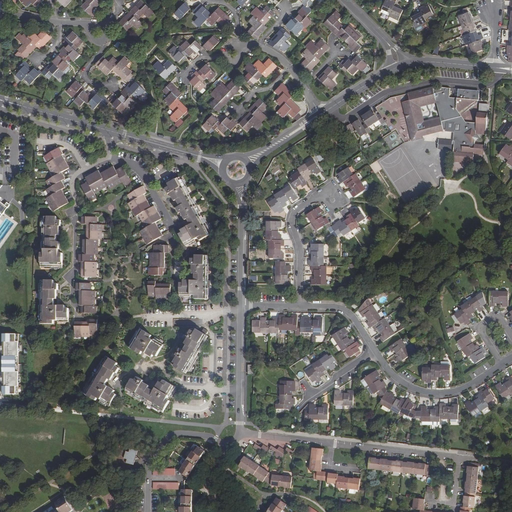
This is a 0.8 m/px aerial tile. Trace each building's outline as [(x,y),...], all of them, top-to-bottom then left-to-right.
[(82,7),(89,14),(101,3),(97,0),(85,0),(87,1),(82,7)] [(131,12),(139,19),(144,13),(149,18),(154,12),(142,0),(131,12)] [(310,0),(302,0),(303,1),(302,2),(305,5),(302,8),(309,14),(312,12),(308,8),(313,3),(310,0)] [(394,5),(396,2),(392,0),(391,0),(391,1),(389,0),(385,0),(382,8),(382,9),(391,13),(394,5)] [(174,13),(180,19),(190,9),(187,5),(188,4),(186,1),(174,13)] [(194,21),(200,27),(207,20),(211,15),(200,4),(193,12),(198,17),(194,21)] [(424,5),(419,8),(421,11),(425,18),(434,14),(429,4),(424,6),(424,5)] [(399,7),(394,5),(391,13),(389,16),(390,16),(398,20),(403,10),(398,8),(399,7)] [(255,16),(264,25),(276,14),(272,10),(268,6),(262,12),(257,7),(252,13),(255,16)] [(217,21),(223,26),(228,21),(230,18),(219,7),(211,15),(207,20),(212,26),(217,21)] [(302,24),(306,28),(312,22),(307,17),(309,14),(302,8),(298,13),(299,14),(296,18),(302,24)] [(325,24),(336,34),(342,28),(343,27),(338,21),(342,16),(337,11),(325,24)] [(425,18),(421,11),(416,14),(417,14),(413,17),(418,26),(422,24),(426,22),(425,18)] [(119,23),(127,31),(133,25),(137,29),(143,24),(139,19),(131,12),(119,23)] [(458,16),(461,25),(473,21),(471,16),(470,17),(468,12),(458,16)] [(249,32),(256,39),(267,28),(264,25),(255,16),(249,22),(254,26),(249,32)] [(286,25),(297,35),(302,29),(300,27),(302,24),(296,18),(293,20),(292,19),(286,25)] [(463,35),(465,35),(475,31),(473,26),(474,26),(473,21),(461,25),(463,29),(460,30),(460,31),(462,36),(463,35)] [(343,38),(346,41),(356,31),(350,25),(345,30),(342,28),(336,34),(341,40),(343,38)] [(272,40),(269,44),(271,45),(275,47),(278,49),(279,50),(280,48),(284,52),(290,46),(285,41),(290,36),(283,28),(277,34),(279,36),(273,41),(272,40)] [(39,47),(44,42),(45,43),(51,37),(44,30),(38,36),(33,31),(27,36),(37,46),(39,47)] [(69,44),(75,50),(84,41),(74,31),(70,35),(68,37),(70,40),(68,42),(69,44)] [(349,46),(353,51),(359,44),(357,42),(362,37),(356,31),(346,41),(350,45),(349,46)] [(463,35),(466,45),(469,44),(481,39),(483,39),(481,34),(477,36),(475,31),(465,35),(463,35)] [(25,56),(26,57),(37,46),(27,36),(24,34),(22,36),(19,39),(24,44),(18,50),(19,51),(25,56)] [(202,47),(205,49),(207,48),(210,51),(220,41),(214,35),(202,47)] [(481,39),(469,44),(473,53),(483,49),(481,45),(482,44),(481,39)] [(187,54),(190,56),(193,53),(195,54),(200,49),(193,43),(191,45),(186,40),(180,46),(181,47),(187,54)] [(193,43),(200,49),(202,47),(196,40),(193,43)] [(308,49),(318,58),(329,47),(322,40),(316,46),(311,41),(306,47),(308,49)] [(80,54),(75,50),(69,44),(66,47),(64,50),(62,49),(60,51),(61,52),(66,57),(69,55),(74,60),(80,54)] [(353,51),(356,53),(362,47),(359,44),(353,51)] [(169,52),(179,62),(187,54),(181,47),(178,50),(175,46),(169,52)] [(301,64),(309,72),(320,60),(318,58),(308,49),(302,54),(307,59),(301,64)] [(54,62),(63,71),(69,65),(65,62),(68,59),(66,57),(61,52),(53,61),(54,62)] [(359,69),(362,71),(368,65),(356,53),(353,56),(355,57),(351,61),(359,69)] [(96,64),(108,75),(113,69),(120,62),(114,57),(109,62),(103,56),(102,58),(96,64)] [(113,69),(125,80),(132,73),(126,67),(131,62),(125,57),(120,62),(113,69)] [(348,69),(354,75),(359,69),(351,61),(348,58),(345,62),(344,61),(339,65),(346,72),(348,69)] [(263,74),(266,77),(277,66),(269,59),(264,65),(259,60),(254,65),(263,74)] [(153,66),(165,78),(176,67),(168,60),(163,65),(158,61),(153,66)] [(24,78),(31,71),(28,68),(26,65),(27,64),(24,61),(18,68),(20,70),(15,75),(22,81),(24,78)] [(63,71),(54,62),(50,66),(49,68),(47,67),(45,70),(51,76),(53,74),(58,79),(65,73),(63,71)] [(244,78),(252,86),(263,74),(254,65),(251,62),(245,68),(250,73),(244,78)] [(198,73),(205,79),(207,77),(211,80),(216,74),(206,64),(201,70),(198,73)] [(319,79),(331,90),(336,85),(332,80),(337,75),(329,67),(319,79)] [(30,85),(40,75),(37,72),(34,69),(31,71),(24,78),(30,85)] [(42,72),(49,79),(51,76),(45,70),(42,72)] [(195,86),(200,91),(206,85),(202,82),(201,80),(202,79),(203,81),(205,79),(198,73),(196,72),(192,76),(193,77),(190,81),(195,86)] [(76,93),(79,96),(84,91),(85,89),(76,81),(67,92),(73,97),(76,93)] [(138,96),(140,97),(145,91),(135,81),(131,85),(130,84),(126,88),(132,95),(134,92),(138,96)] [(217,88),(229,100),(240,89),(233,81),(227,87),(222,82),(217,88)] [(164,101),(170,107),(177,99),(182,94),(170,83),(166,87),(163,90),(169,96),(164,101)] [(276,102),(282,107),(290,99),(294,95),(282,84),(274,92),(281,97),(276,102)] [(436,102),(434,89),(434,87),(423,90),(422,89),(420,90),(419,91),(412,92),(414,99),(415,99),(415,104),(416,108),(405,111),(404,111),(412,141),(424,138),(423,135),(444,130),(443,129),(440,118),(424,122),(423,121),(419,106),(436,102)] [(440,118),(443,129),(445,130),(445,131),(454,132),(453,141),(454,141),(453,160),(457,160),(457,162),(469,163),(469,161),(473,162),(474,152),(478,152),(478,154),(484,155),(485,145),(475,144),(475,140),(478,138),(476,134),(480,134),(480,133),(486,133),(488,114),(477,113),(476,123),(473,122),(473,124),(470,124),(470,125),(463,125),(458,116),(457,117),(455,114),(459,112),(476,100),(478,100),(479,93),(478,93),(478,92),(475,92),(476,91),(473,91),(472,90),(458,89),(457,98),(449,98),(451,88),(441,87),(441,90),(434,89),(436,102),(440,118)] [(128,107),(130,108),(135,102),(130,97),(132,95),(126,88),(121,94),(122,95),(119,98),(128,107)] [(210,104),(218,112),(229,100),(217,88),(211,94),(216,99),(210,104)] [(85,101),(88,104),(94,97),(88,93),(87,94),(84,91),(79,96),(74,101),(80,107),(85,101)] [(412,92),(408,93),(410,100),(403,102),(405,111),(416,108),(415,104),(415,99),(414,99),(412,92)] [(99,104),(101,106),(107,100),(102,95),(101,96),(98,93),(94,97),(88,104),(94,110),(99,104)] [(110,102),(122,113),(128,107),(119,98),(118,97),(114,101),(113,99),(110,102)] [(171,118),(176,123),(188,110),(177,99),(170,107),(176,113),(171,118)] [(251,112),(262,123),(268,117),(263,112),(268,107),(264,103),(260,99),(249,110),(251,112)] [(277,112),(284,117),(288,113),(293,118),(298,114),(301,110),(290,99),(282,107),(277,112)] [(101,106),(104,109),(110,102),(107,100),(101,106)] [(359,120),(353,124),(357,130),(359,133),(361,137),(365,135),(371,131),(369,127),(379,120),(382,124),(385,122),(380,114),(377,116),(373,109),(362,116),(366,123),(362,125),(359,120)] [(240,124),(248,131),(253,126),(258,130),(264,124),(262,123),(251,112),(243,121),(240,124)] [(466,122),(459,112),(455,114),(457,117),(458,116),(463,125),(470,125),(470,124),(473,124),(473,122),(466,122)] [(213,128),(215,131),(218,128),(222,124),(213,116),(203,126),(209,132),(213,128)] [(218,128),(224,134),(229,129),(231,131),(237,124),(235,121),(233,119),(231,121),(228,117),(222,124),(218,128)] [(351,123),(345,127),(350,134),(355,131),(351,123)] [(511,124),(509,123),(502,133),(511,139),(511,137),(511,124)] [(506,145),(500,153),(509,160),(511,155),(511,146),(510,148),(506,145)] [(46,156),(49,162),(62,155),(63,154),(60,148),(46,156)] [(48,163),(51,169),(66,161),(62,155),(49,162),(48,163)] [(314,159),(306,164),(312,173),(315,172),(317,174),(321,171),(314,159)] [(51,169),(55,176),(62,173),(70,168),(66,161),(51,169)] [(306,164),(298,169),(300,172),(306,181),(311,178),(309,175),(312,173),(306,164)] [(107,170),(116,185),(122,181),(116,170),(114,166),(107,170)] [(122,181),(125,185),(131,182),(123,167),(116,170),(122,181)] [(341,176),(338,178),(341,183),(344,181),(353,175),(348,168),(339,174),(341,176)] [(107,185),(109,188),(116,185),(107,170),(101,174),(107,185)] [(92,174),(101,189),(107,185),(101,174),(99,171),(92,174)] [(300,172),(292,177),(298,186),(301,184),(303,187),(308,184),(306,181),(300,172)] [(48,180),(51,187),(62,181),(65,179),(62,173),(55,176),(48,180)] [(353,175),(344,181),(347,186),(349,185),(351,187),(361,181),(356,173),(353,175)] [(88,182),(94,193),(101,189),(92,174),(86,178),(88,182)] [(179,234),(186,246),(195,241),(194,240),(198,238),(200,241),(212,234),(180,178),(168,185),(170,188),(166,189),(169,195),(171,194),(175,202),(177,201),(180,206),(177,208),(179,213),(181,212),(185,220),(188,219),(191,225),(181,231),(182,233),(179,234)] [(48,189),(51,196),(62,190),(65,188),(62,181),(51,187),(48,189)] [(361,181),(351,187),(353,191),(351,192),(354,197),(366,189),(361,181)] [(82,186),(90,200),(96,197),(94,193),(88,182),(82,186)] [(129,194),(133,201),(144,195),(147,193),(144,186),(129,194)] [(290,186),(282,191),(288,201),(291,199),(293,201),(297,198),(290,186)] [(47,198),(51,204),(65,196),(62,190),(51,196),(47,198)] [(282,191),(275,196),(276,198),(282,208),(287,205),(285,203),(288,201),(282,191)] [(130,203),(134,209),(148,201),(144,195),(133,201),(130,203)] [(0,218),(0,219),(3,215),(11,205),(8,203),(6,206),(0,200),(2,198),(0,196),(0,218)] [(51,204),(55,211),(69,203),(65,196),(51,204)] [(276,198),(269,203),(274,212),(277,211),(279,213),(284,210),(282,208),(276,198)] [(134,209),(137,216),(141,214),(151,208),(148,201),(134,209)] [(141,214),(144,220),(158,212),(155,206),(151,208),(141,214)] [(319,207),(307,215),(313,223),(322,217),(320,214),(322,212),(319,207)] [(355,209),(350,212),(351,214),(358,223),(365,218),(359,209),(356,211),(355,209)] [(144,220),(148,227),(155,222),(162,219),(158,212),(144,220)] [(348,219),(346,221),(352,231),(354,235),(359,232),(356,228),(359,226),(358,223),(351,214),(347,217),(348,219)] [(41,267),(62,267),(62,253),(60,253),(60,242),(57,242),(57,235),(59,235),(59,226),(61,226),(61,220),(57,220),(57,217),(43,217),(43,249),(44,249),(44,253),(41,253),(41,267)] [(322,217),(313,223),(317,230),(324,226),(327,230),(328,229),(331,227),(328,223),(329,223),(326,218),(324,220),(322,217)] [(268,221),(267,231),(278,231),(279,228),(281,227),(281,222),(268,221)] [(341,221),(331,227),(337,235),(342,232),(344,236),(352,231),(346,221),(342,223),(341,221)] [(141,231),(145,237),(159,229),(155,222),(148,227),(141,231)] [(145,237),(149,244),(163,236),(159,229),(145,237)] [(267,231),(267,240),(270,240),(281,240),(281,235),(278,234),(278,231),(267,231)] [(270,240),(270,250),(281,250),(281,246),(284,246),(284,240),(281,240),(270,240)] [(311,248),(310,248),(310,253),(312,253),(312,257),(323,257),(324,244),(312,244),(311,248)] [(270,250),(270,258),(283,259),(284,253),(281,253),(281,250),(270,250)] [(195,299),(208,299),(209,256),(195,256),(195,259),(191,259),(191,265),(193,265),(193,274),(195,274),(195,281),(183,281),(183,284),(180,284),(180,297),(191,297),(191,296),(195,296),(195,299)] [(309,261),(309,266),(312,266),(323,266),(323,257),(312,257),(312,260),(309,261)] [(290,272),(290,266),(285,266),(285,262),(277,262),(277,275),(288,275),(288,272),(290,272)] [(315,272),(315,275),(326,275),(326,266),(323,266),(312,266),(312,272),(315,272)] [(277,275),(277,284),(290,284),(290,279),(288,279),(288,275),(277,275)] [(312,279),(312,285),(326,285),(326,275),(315,275),(315,279),(312,279)] [(41,280),(41,324),(54,324),(54,321),(58,321),(58,322),(66,322),(69,322),(69,309),(65,308),(65,306),(54,306),(54,299),(57,299),(57,290),(58,290),(58,284),(54,284),(54,281),(41,280)] [(489,292),(489,305),(495,306),(495,303),(498,303),(498,292),(489,292)] [(498,292),(498,303),(502,303),(502,306),(507,306),(508,292),(498,292)] [(481,294),(469,302),(475,312),(478,309),(480,312),(484,309),(482,305),(484,303),(481,294)] [(363,312),(361,313),(364,318),(366,316),(368,319),(377,313),(372,305),(368,299),(360,308),(363,312)] [(469,302),(461,307),(463,310),(469,319),(473,316),(472,313),(475,312),(469,302)] [(461,311),(455,315),(461,324),(464,322),(466,325),(471,322),(469,319),(463,310),(461,307),(459,308),(461,311)] [(377,313),(368,319),(370,322),(367,323),(370,328),(373,326),(382,320),(377,313)] [(280,319),(280,330),(288,330),(288,319),(285,319),(285,316),(280,316),(280,319)] [(288,319),(288,330),(301,330),(301,325),(298,325),(298,317),(293,316),(292,319),(288,319)] [(314,321),(314,333),(314,336),(321,336),(321,333),(323,333),(323,318),(318,318),(317,321),(314,321)] [(382,320),(373,326),(376,331),(379,330),(380,332),(390,326),(385,318),(382,320)] [(254,322),(253,333),(270,333),(270,322),(266,322),(267,319),(261,319),(261,322),(254,322)] [(270,322),(270,333),(279,333),(280,330),(280,319),(274,319),(274,322),(270,322)] [(310,319),(305,319),(305,320),(301,320),(301,325),(301,330),(301,332),(314,333),(314,321),(310,321),(310,319)] [(390,326),(380,332),(382,336),(380,337),(383,342),(400,330),(399,328),(397,330),(393,324),(390,326)] [(335,346),(338,344),(347,337),(345,334),(347,333),(344,328),(333,336),(334,338),(332,339),(331,341),(335,346)] [(153,355),(157,357),(164,345),(154,339),(153,340),(150,339),(152,336),(140,329),(129,347),(141,354),(142,351),(145,353),(150,356),(152,357),(153,355)] [(174,366),(186,373),(208,336),(206,335),(202,332),(197,329),(195,332),(191,330),(188,335),(190,336),(185,343),(187,345),(184,351),(180,349),(177,354),(179,355),(174,362),(176,364),(174,366)] [(19,374),(19,334),(4,334),(3,394),(19,394),(19,374)] [(470,334),(459,341),(464,349),(473,343),(471,339),(473,338),(470,334)] [(347,337),(338,344),(343,351),(346,350),(355,344),(351,339),(349,340),(347,337)] [(401,339),(390,347),(392,351),(395,350),(397,353),(406,347),(401,339)] [(355,344),(346,350),(351,357),(360,351),(358,349),(360,347),(358,342),(355,344)] [(473,343),(464,349),(469,357),(471,356),(481,349),(478,345),(476,346),(473,343)] [(406,347),(397,353),(399,356),(397,358),(400,362),(411,355),(410,354),(414,351),(410,345),(406,347)] [(481,349),(471,356),(476,363),(485,356),(484,354),(487,353),(484,348),(481,349)] [(328,355),(320,360),(327,370),(329,368),(331,370),(336,367),(334,364),(337,362),(332,355),(329,357),(328,355)] [(100,401),(110,406),(117,395),(114,393),(115,390),(105,385),(108,379),(110,380),(115,372),(117,373),(120,368),(116,366),(118,363),(106,356),(84,394),(96,400),(97,398),(101,400),(100,401)] [(320,360),(312,365),(314,368),(320,377),(325,374),(324,372),(327,370),(320,360)] [(441,362),(441,366),(441,377),(445,377),(445,380),(450,380),(451,362),(441,362)] [(441,366),(432,365),(432,368),(432,380),(437,380),(438,377),(441,377),(441,366)] [(307,373),(306,373),(313,382),(316,381),(317,383),(322,380),(320,377),(314,368),(307,373)] [(423,368),(423,379),(426,379),(426,382),(431,382),(432,380),(432,368),(423,368)] [(376,371),(365,378),(366,380),(370,386),(379,380),(377,377),(379,375),(376,371)] [(126,390),(163,412),(170,401),(167,399),(169,396),(170,397),(176,387),(164,380),(162,383),(160,382),(159,384),(154,391),(148,388),(149,386),(142,382),(143,380),(137,377),(135,380),(133,379),(126,390)] [(370,386),(366,380),(362,383),(365,389),(370,386)] [(387,392),(384,387),(386,386),(383,381),(381,382),(379,380),(370,386),(375,394),(377,393),(382,400),(387,392)] [(294,391),(294,385),(295,381),(281,381),(281,385),(280,395),(291,395),(292,391),(294,391)] [(501,383),(496,387),(503,398),(511,393),(506,384),(502,386),(501,383)] [(485,389),(480,392),(481,394),(487,403),(495,398),(489,389),(486,391),(485,389)] [(335,391),(335,405),(344,406),(344,394),(341,394),(341,391),(335,391)] [(348,394),(344,394),(344,406),(353,406),(354,392),(348,392),(348,394)] [(391,410),(397,400),(394,399),(395,396),(390,393),(390,394),(387,392),(382,400),(380,403),(383,405),(391,410)] [(477,400),(474,402),(480,411),(488,406),(487,403),(481,394),(476,397),(477,400)] [(294,404),(294,398),(291,398),(291,395),(280,395),(280,404),(276,403),(276,408),(291,408),(291,404),(294,404)] [(397,400),(391,410),(400,414),(401,412),(407,402),(402,400),(400,402),(397,400)] [(407,402),(401,412),(405,415),(409,417),(410,416),(413,417),(415,419),(417,413),(415,412),(413,411),(415,407),(412,405),(413,404),(413,403),(408,400),(407,402)] [(470,401),(465,404),(473,416),(480,411),(474,402),(471,403),(470,401)] [(319,419),(319,408),(315,408),(315,405),(310,405),(309,412),(305,412),(305,419),(309,419),(319,419)] [(319,408),(319,419),(328,419),(328,405),(323,405),(323,408),(319,408)] [(446,405),(440,405),(440,407),(440,418),(449,419),(449,408),(445,408),(446,405)] [(453,408),(449,408),(449,419),(458,419),(458,405),(453,405),(453,408)] [(430,421),(431,410),(427,410),(427,407),(421,407),(421,412),(417,412),(417,413),(415,419),(421,419),(421,420),(430,421)] [(431,410),(430,421),(439,421),(440,418),(440,407),(434,407),(434,410),(431,410)] [(196,446),(179,472),(187,477),(189,475),(200,458),(205,451),(201,449),(196,446)] [(312,448),(311,459),(321,460),(323,449),(312,448)] [(128,453),(125,452),(123,459),(127,460),(126,464),(133,466),(137,452),(129,450),(128,453)] [(253,462),(245,457),(242,461),(239,466),(242,468),(243,468),(247,470),(253,462)] [(381,460),(366,458),(365,468),(380,470),(381,460)] [(321,460),(311,459),(310,470),(317,471),(317,480),(320,480),(321,471),(320,471),(321,460)] [(392,461),(381,460),(380,470),(391,472),(392,461)] [(403,462),(392,461),(391,472),(402,473),(403,462)] [(260,467),(253,462),(247,470),(254,475),(260,467)] [(414,463),(403,462),(402,473),(413,474),(414,463)] [(429,465),(414,463),(413,474),(428,476),(429,465)] [(469,463),(467,477),(478,479),(479,464),(469,463)] [(269,473),(260,467),(254,475),(263,482),(265,479),(269,473)] [(329,473),(325,472),(324,481),(328,481),(328,483),(337,484),(338,477),(338,474),(329,473)] [(273,475),(269,473),(265,479),(271,484),(271,485),(276,486),(276,487),(280,488),(280,487),(281,476),(273,475)] [(292,477),(281,476),(280,487),(291,488),(292,477)] [(349,478),(338,477),(337,484),(337,488),(348,489),(349,478)] [(478,479),(467,477),(465,492),(476,493),(478,479)] [(360,480),(349,478),(348,489),(359,490),(360,480)] [(191,511),(192,490),(184,490),(182,490),(182,507),(180,507),(179,511),(191,511)] [(465,492),(464,507),(470,508),(474,508),(476,493),(465,492)] [(69,511),(72,511),(63,497),(54,503),(56,507),(53,509),(51,507),(42,511),(69,511)] [(277,498),(267,511),(281,511),(287,504),(277,498)]
